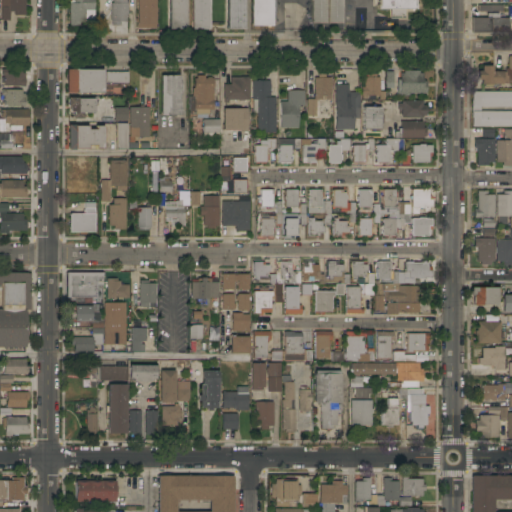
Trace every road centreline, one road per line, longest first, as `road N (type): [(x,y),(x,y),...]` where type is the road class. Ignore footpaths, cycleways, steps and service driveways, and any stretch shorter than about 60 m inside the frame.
road 1 (residential): [(0,52),(455,52)]
road 2 (residential): [(0,460),(442,460)]
road 3 (residential): [(453,253),(49,255)]
road 4 (residential): [(252,178),(511,179)]
road 5 (residential): [(50,511),(49,255)]
road 6 (residential): [(49,255),(48,0)]
road 7 (residential): [(454,279),(455,52)]
road 8 (residential): [(249,327),(454,327)]
road 9 (residential): [(453,449),(454,279)]
